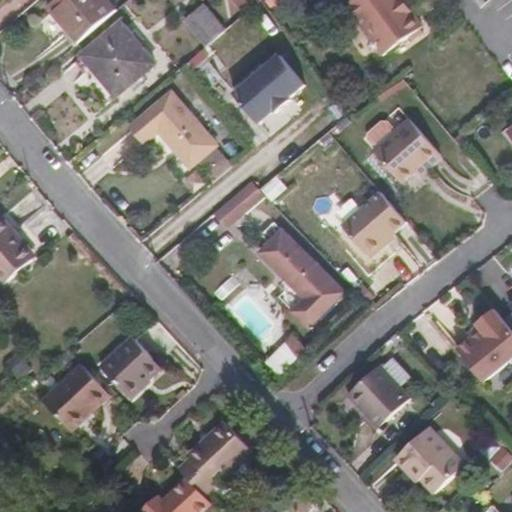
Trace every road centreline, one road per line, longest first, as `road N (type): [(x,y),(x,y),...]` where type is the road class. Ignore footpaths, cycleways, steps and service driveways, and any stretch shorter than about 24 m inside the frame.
road 1 (residential): [(0,101),(226,370)]
road 2 (residential): [(511,224),(271,422)]
road 3 (residential): [(271,422),(362,511)]
